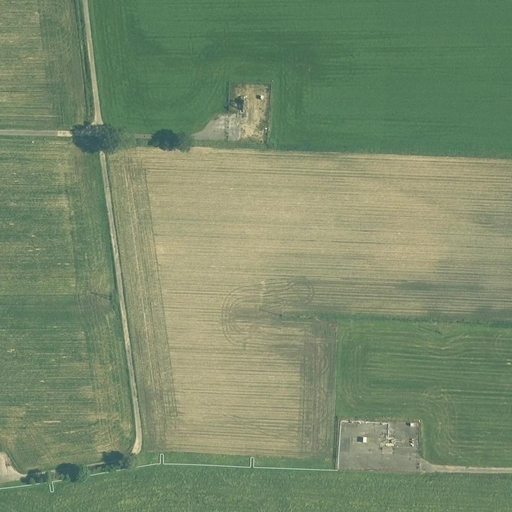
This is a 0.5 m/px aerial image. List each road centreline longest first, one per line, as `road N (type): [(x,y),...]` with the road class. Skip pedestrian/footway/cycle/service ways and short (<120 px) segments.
road 1 (track): [(0,483),(116,463),(136,449),(83,0)]
road 2 (track): [(0,133),(224,133)]
road 3 (track): [(511,472),(375,468)]
